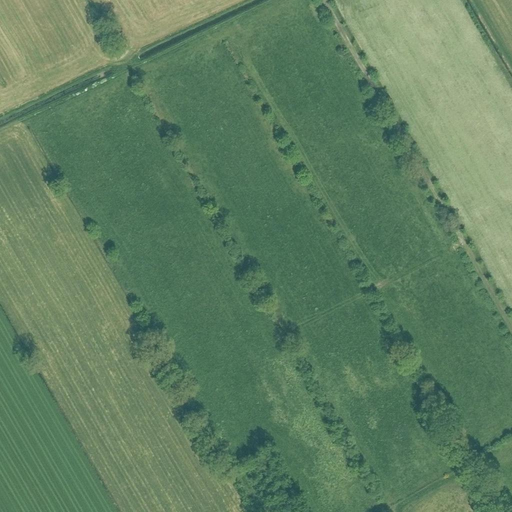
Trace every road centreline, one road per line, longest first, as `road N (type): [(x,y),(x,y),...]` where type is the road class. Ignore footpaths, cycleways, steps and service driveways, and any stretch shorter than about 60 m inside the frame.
road 1 (track): [(321,0),(511,322)]
road 2 (track): [(511,440),(397,511)]
